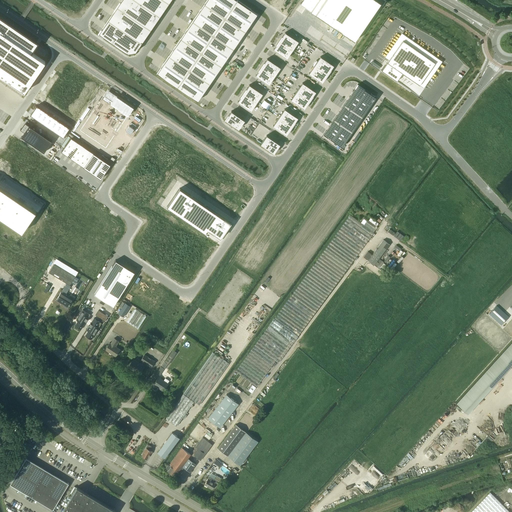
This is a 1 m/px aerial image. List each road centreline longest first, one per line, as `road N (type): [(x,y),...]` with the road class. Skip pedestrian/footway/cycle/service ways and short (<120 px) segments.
road 1 (unclassified): [(263,189),(190,296),(121,248),(136,221),(100,196),(153,114)]
road 2 (unclassified): [(439,136),(351,72),(279,164)]
road 3 (unclassified): [(95,446),(116,406),(0,295)]
road 4 (unknown): [(273,15),(349,67),(373,61),(393,35),(439,52)]
road 5 (unclassified): [(251,0),(276,21),(211,118)]
road 6 (unclassified): [(153,114),(263,189)]
road 7 (secondary): [(203,511),(95,446)]
road 8 (secondary): [(95,446),(0,366)]
